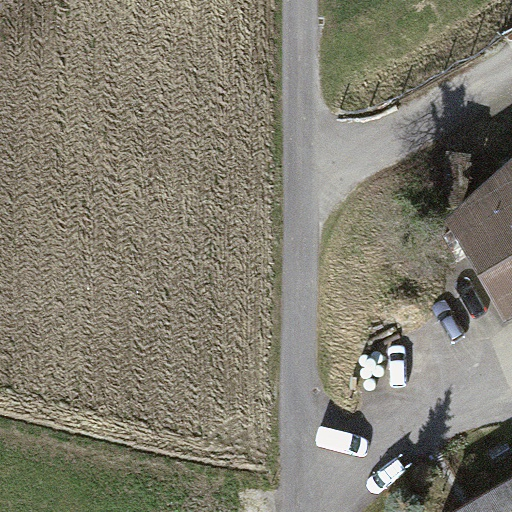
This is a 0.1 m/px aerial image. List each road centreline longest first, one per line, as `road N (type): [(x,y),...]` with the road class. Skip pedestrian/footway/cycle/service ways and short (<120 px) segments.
road 1 (tertiary): [(307,511),(310,0)]
road 2 (track): [(309,179),(378,158),(511,75)]
